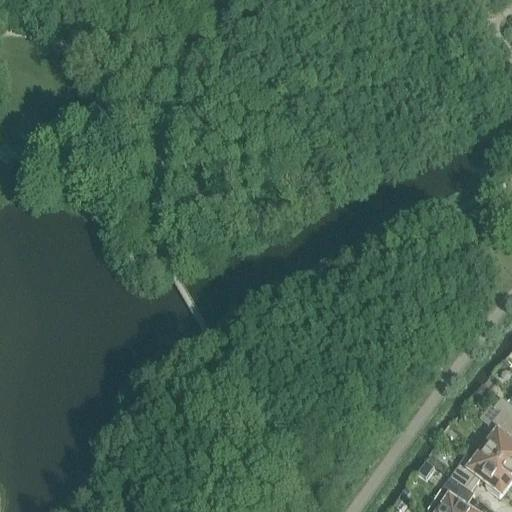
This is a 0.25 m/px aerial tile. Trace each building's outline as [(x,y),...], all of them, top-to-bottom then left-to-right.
[(484,387),(477,395),(486,402),(490,397),(489,391),(484,387)] [(511,409),(502,401),(494,410),(500,415),(511,424),(511,409)] [(485,455),(511,475),(511,446),(510,445),(511,441),(511,424),(500,415),(489,430),(499,438),(485,455)] [(500,501),(511,484),(511,475),(485,455),(477,464),(467,457),(451,481),(471,496),(482,482),(488,487),(486,490),(500,501)] [(474,498),(471,496),(451,481),(429,511),(465,511),(474,498)] [(406,492),(402,497),(406,500),(410,495),(406,492)]
